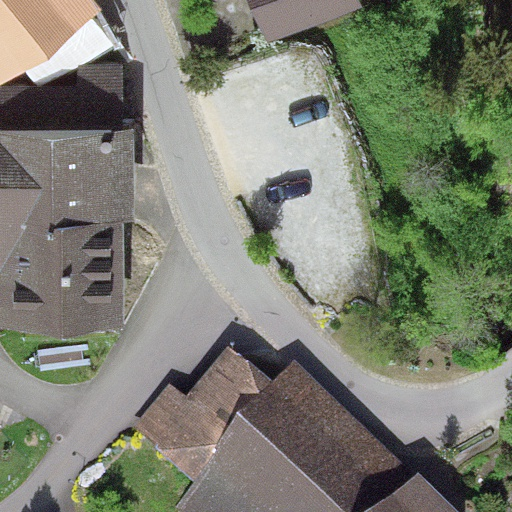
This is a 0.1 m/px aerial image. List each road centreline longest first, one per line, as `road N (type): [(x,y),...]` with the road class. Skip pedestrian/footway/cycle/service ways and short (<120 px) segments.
road 1 (tertiary): [(224,257),(301,343),(394,416),(452,413),(511,380)]
road 2 (residential): [(224,257),(24,511)]
road 3 (tertiary): [(135,0),(224,257)]
